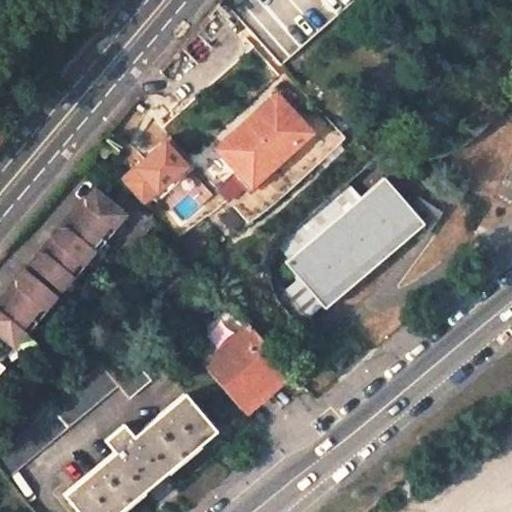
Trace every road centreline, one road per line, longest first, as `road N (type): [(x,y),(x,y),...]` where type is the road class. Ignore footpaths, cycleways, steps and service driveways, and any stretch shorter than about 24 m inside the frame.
road 1 (trunk): [(511,190),(330,400),(208,511)]
road 2 (primary): [(276,511),(511,318)]
road 3 (trunk): [(308,511),(388,444),(511,303)]
road 4 (primary): [(149,0),(0,174)]
